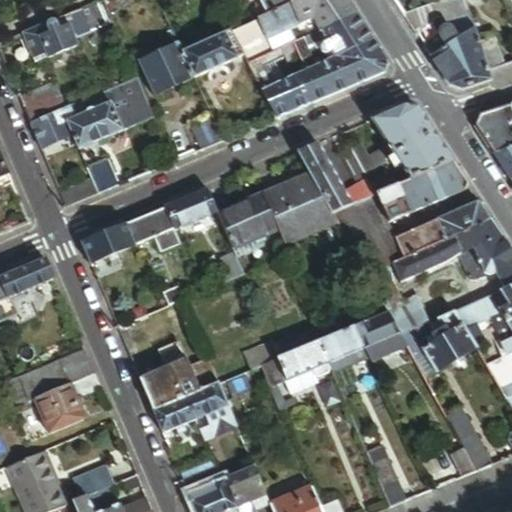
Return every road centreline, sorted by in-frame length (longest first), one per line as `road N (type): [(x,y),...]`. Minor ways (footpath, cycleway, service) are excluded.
road 1 (residential): [(420,77),(54,232)]
road 2 (residential): [(54,232),(171,511)]
road 3 (residential): [(0,104),(54,232)]
road 4 (residential): [(511,217),(444,113)]
